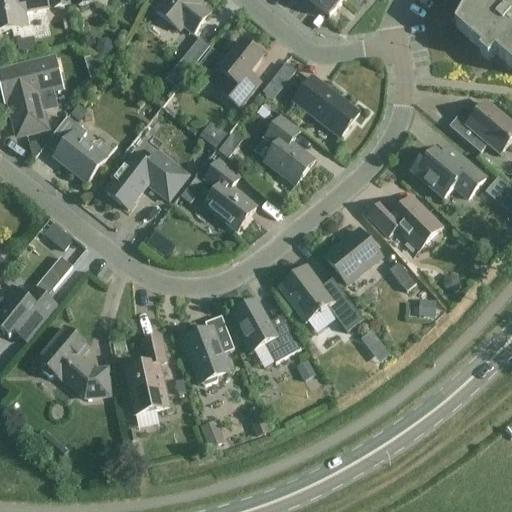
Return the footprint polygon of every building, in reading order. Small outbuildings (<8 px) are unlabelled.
[(0,0),(0,33),(25,29),(23,15),(48,10),(45,0),(0,0)] [(50,0),(53,12),(70,9),(68,0),(50,0)] [(76,0),(78,8),(94,6),(92,0),(76,0)] [(197,0),(165,0),(154,14),(179,34),(183,29),(193,37),(209,17),(199,9),(203,4),(197,0)] [(339,0),(304,0),(329,20),(343,3),(339,0)] [(511,0),(470,0),(455,29),(481,53),(480,55),(479,56),(488,63),(493,57),(495,56),(511,71),(511,0)] [(181,63),(191,71),(209,50),(199,42),(181,63)] [(228,84),(218,96),(239,112),(255,92),(245,84),(263,62),(242,45),(218,75),(228,84)] [(53,62),(0,75),(0,84),(5,104),(8,103),(13,125),(17,138),(45,131),(42,117),(37,96),(60,90),(53,62)] [(310,83),(292,105),(339,141),(359,116),(324,89),(322,92),(310,83)] [(458,120),(449,130),(480,156),(488,147),(500,157),(511,142),(511,127),(486,106),(467,128),(458,120)] [(299,135),(279,119),(264,139),(276,149),(264,164),(296,189),(308,173),(310,174),(318,165),(310,159),(310,160),(291,145),(299,135)] [(86,187),(106,161),(111,154),(100,144),(94,145),(91,149),(81,142),(85,136),(66,120),(49,142),(60,151),(53,161),(86,187)] [(431,152),(411,175),(444,202),(454,190),(468,202),(486,181),(464,163),(456,173),(431,152)] [(105,196),(127,214),(147,188),(168,204),(187,179),(157,156),(147,168),(135,158),(105,196)] [(240,181),(218,164),(203,182),(216,193),(203,209),(236,236),(256,212),(231,192),(240,181)] [(382,206),(368,220),(388,240),(397,232),(419,253),(441,231),(411,201),(394,218),(382,206)] [(326,262),(346,287),(380,260),(360,234),(326,262)] [(407,262),(417,287),(434,280),(424,255),(407,262)] [(0,281),(10,270),(0,261),(0,281)] [(52,294),(71,271),(60,261),(41,284),(52,294)] [(389,273),(407,295),(416,287),(398,266),(389,273)] [(280,291),(306,324),(305,325),(305,326),(331,306),(341,319),(352,311),(335,288),(325,296),(306,271),(307,270),(306,270),(279,291),(279,292),(280,291)] [(440,290),(439,303),(455,304),(456,291),(440,290)] [(0,335),(8,342),(18,330),(22,334),(47,303),(34,293),(24,304),(11,293),(0,306),(0,335)] [(256,304),(233,317),(247,342),(243,344),(250,356),(265,348),(275,367),(300,353),(284,323),(271,331),(256,304)] [(207,333),(182,343),(199,387),(201,386),(204,389),(216,385),(217,380),(230,375),(223,357),(234,353),(221,320),(205,326),(207,333)] [(63,331),(35,364),(60,385),(61,384),(83,403),(109,401),(106,373),(92,374),(79,362),(88,352),(63,331)] [(125,373),(135,418),(169,410),(159,366),(166,365),(161,341),(141,345),(146,369),(125,373)] [(246,415),(256,441),(270,436),(259,409),(246,415)] [(200,431),(209,453),(226,446),(217,424),(200,431)]
